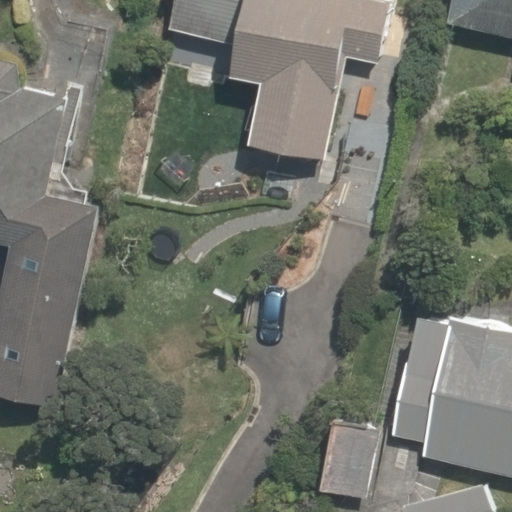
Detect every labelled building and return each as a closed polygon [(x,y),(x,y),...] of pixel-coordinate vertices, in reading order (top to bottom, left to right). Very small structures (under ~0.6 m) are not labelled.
[(251,142),(320,153),(337,49),(389,58),(398,0),(166,0),(163,26),(238,38),(233,67),(263,72),(251,142)] [(511,0),(455,0),(454,12),(511,22),(511,0)] [(0,234),(5,236),(0,264),(0,390),(60,402),(98,190),(50,182),(68,84),(0,71),(0,234)] [(511,308),(424,290),(395,427),(422,433),(418,453),(511,472),(511,308)] [(386,421),(324,403),(303,474),(366,492),(386,421)] [(501,511),(487,478),(409,509),(410,511),(501,511)] [(293,511),(294,499),(237,495),(235,511),(293,511)]
